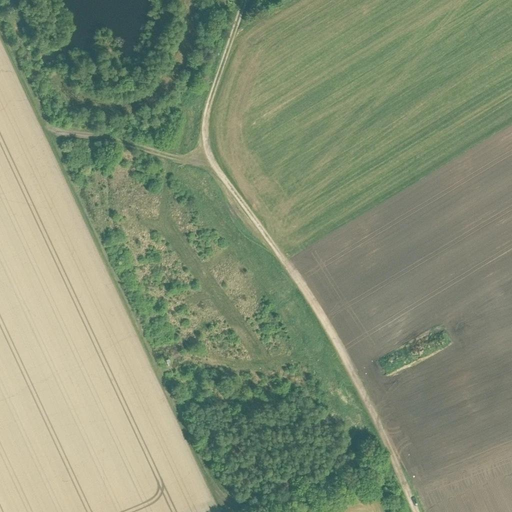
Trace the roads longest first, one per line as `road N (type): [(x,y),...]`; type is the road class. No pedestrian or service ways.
road 1 (track): [(413,511),(344,354),(205,145),(208,109),(243,0)]
road 2 (track): [(213,162),(45,126),(0,32)]
